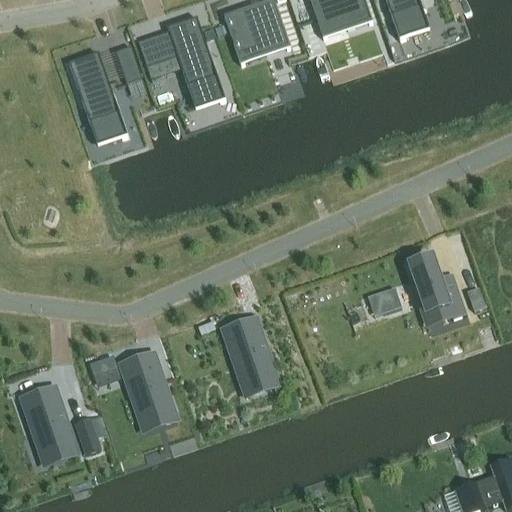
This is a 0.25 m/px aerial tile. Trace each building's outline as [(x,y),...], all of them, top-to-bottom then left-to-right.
[(328,0),(308,0),(319,29),(336,23),(342,21),(348,40),(374,31),(362,0),(334,0),(335,2),(330,4),(328,0)] [(384,0),(399,44),(429,33),(417,0),(384,0)] [(275,4),(226,21),(242,69),(268,60),(262,43),(286,34),(275,4)] [(186,61),(180,63),(197,113),(226,103),(198,23),(175,31),(186,61)] [(225,29),(216,32),(218,41),(228,38),(225,29)] [(214,33),(205,36),(207,44),(216,41),(214,33)] [(154,45),(139,50),(147,74),(162,69),(154,45)] [(132,51),(117,56),(128,88),(143,82),(132,51)] [(94,60),(70,68),(98,147),(127,137),(110,88),(104,90),(94,60)] [(452,323),(468,318),(455,282),(441,287),(439,281),(433,262),(411,270),(424,307),(428,318),(448,311),(452,323)] [(396,292),(377,298),(383,317),(402,311),(396,292)] [(480,292),(468,296),(475,316),(487,312),(480,292)] [(243,388),(275,377),(257,322),(224,334),(243,388)] [(214,325),(198,330),(201,339),(216,334),(214,325)] [(141,423),(173,412),(154,357),(122,369),(141,423)] [(113,359),(90,367),(94,379),(117,371),(113,359)] [(42,458),(74,447),(56,393),(23,404),(42,458)] [(102,453),(97,440),(82,445),(86,458),(102,453)] [(462,511),(483,511),(504,505),(506,511),(511,511),(511,462),(491,470),(495,480),(456,494),(462,511)]
